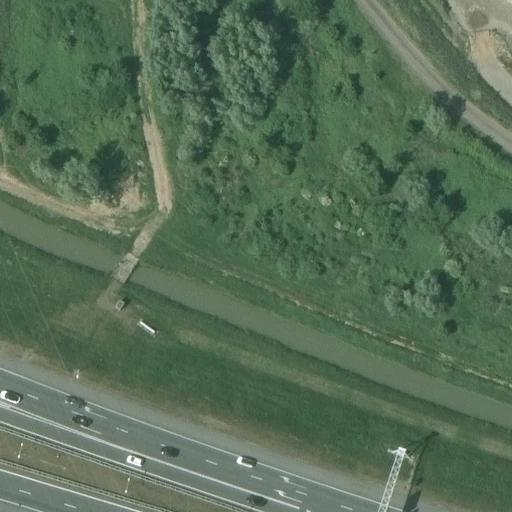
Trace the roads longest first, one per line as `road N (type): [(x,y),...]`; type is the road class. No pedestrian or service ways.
road 1 (motorway): [(307,505),(0,381)]
road 2 (motorway): [(307,505),(231,494),(0,414)]
